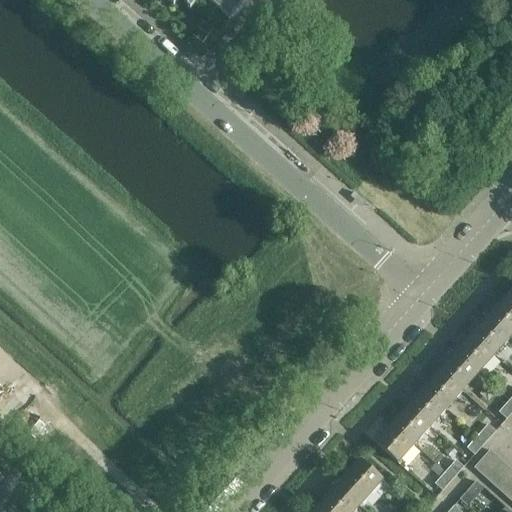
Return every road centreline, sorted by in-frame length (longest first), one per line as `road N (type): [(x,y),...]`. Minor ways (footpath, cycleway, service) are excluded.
road 1 (unclassified): [(424,292),(239,139),(90,0)]
road 2 (residential): [(229,511),(424,292)]
